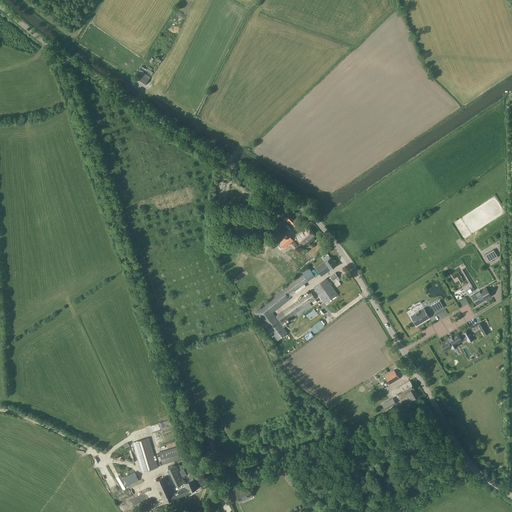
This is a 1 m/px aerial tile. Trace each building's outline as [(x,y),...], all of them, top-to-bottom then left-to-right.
[(137,82),(144,86),(150,77),(140,71),(137,75),(140,77),(137,82)] [(299,222),(290,213),(285,219),(293,227),(299,222)] [(253,229),(253,220),(243,220),(243,229),(253,229)] [(315,235),(308,227),(297,237),(304,245),(315,235)] [(489,261),(498,256),(494,250),(485,255),(489,261)] [(336,265),(331,257),(325,262),(316,268),(322,276),(331,270),(331,269),(336,265)] [(309,279),(315,275),(310,269),(305,273),(309,279)] [(288,332),(283,326),(277,318),(278,317),(282,322),(315,299),(311,292),(277,315),(276,316),(273,312),(290,299),(287,295),(308,281),(304,274),(282,289),(254,312),(266,327),(264,328),(268,334),(270,333),(276,341),(288,332)] [(338,294),(327,278),(314,287),(315,289),(314,289),(315,291),(316,291),(325,303),(338,294)] [(347,281),(337,288),(341,293),(350,286),(347,281)] [(486,287),(480,291),(480,290),(480,291),(476,294),(476,293),(475,293),(476,294),(470,297),(473,302),(475,301),(477,304),(481,302),(491,296),(486,287)] [(435,312),(444,307),(440,300),(431,306),(435,312)] [(411,317),(412,316),(414,320),(416,325),(421,322),(421,323),(425,321),(424,320),(429,317),(424,309),(419,311),(415,313),(416,314),(411,316),(411,317)] [(443,343),(446,350),(451,347),(452,348),(457,345),(456,344),(466,338),(468,342),(473,339),(468,329),(463,332),(463,333),(459,336),(458,334),(452,337),(451,336),(448,338),(449,339),(443,343)] [(399,378),(394,370),(384,376),(390,384),(399,378)] [(401,400),(409,395),(411,400),(413,399),(418,396),(415,390),(410,381),(395,389),(401,400)] [(393,398),(382,404),(385,410),(396,403),(393,398)] [(209,451),(220,447),(217,436),(205,439),(209,451)] [(148,437),(133,442),(142,472),(157,467),(148,437)] [(179,446),(159,452),(162,462),(182,456),(179,446)] [(175,465),(168,469),(176,487),(183,483),(175,465)] [(229,469),(231,475),(237,473),(234,467),(229,469)] [(135,472),(127,476),(124,469),(121,471),(124,477),(128,485),(138,480),(135,472)] [(165,503),(188,492),(186,487),(173,493),(172,489),(170,490),(164,476),(154,481),(165,503)] [(188,492),(198,488),(192,476),(189,478),(190,481),(184,483),(186,487),(188,492)] [(237,493),(240,499),(251,494),(249,488),(237,493)]
